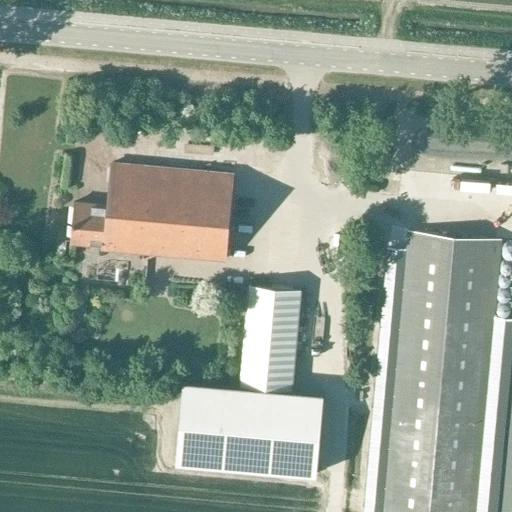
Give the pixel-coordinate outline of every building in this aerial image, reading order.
[(103,249),(227,259),(235,173),(115,162),(110,205),(75,201),(71,240),(103,244),(103,249)] [(385,228),(364,511),(477,511),(503,238),(385,228)] [(241,386),(293,390),(302,289),(251,283),(241,386)] [(511,511),(511,317),(496,316),(478,511),(511,511)] [(323,393),(293,390),(241,386),(183,380),(176,461),(316,473),(323,393)]
